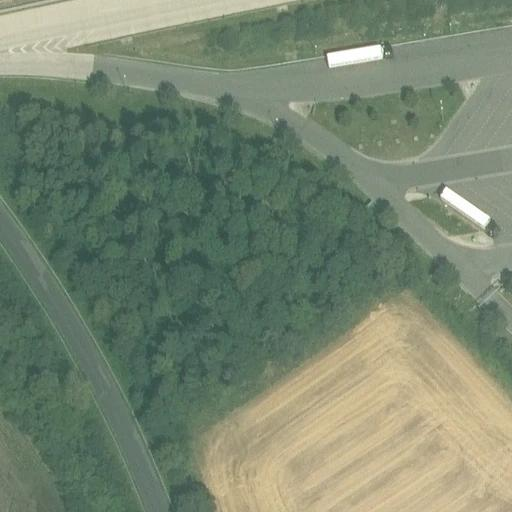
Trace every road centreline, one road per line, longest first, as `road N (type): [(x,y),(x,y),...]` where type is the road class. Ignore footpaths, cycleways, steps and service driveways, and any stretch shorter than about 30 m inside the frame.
road 1 (unclassified): [(0,227),(105,385),(156,511)]
road 2 (motorway): [(0,63),(144,73),(242,92)]
road 3 (motorway): [(0,40),(188,0)]
